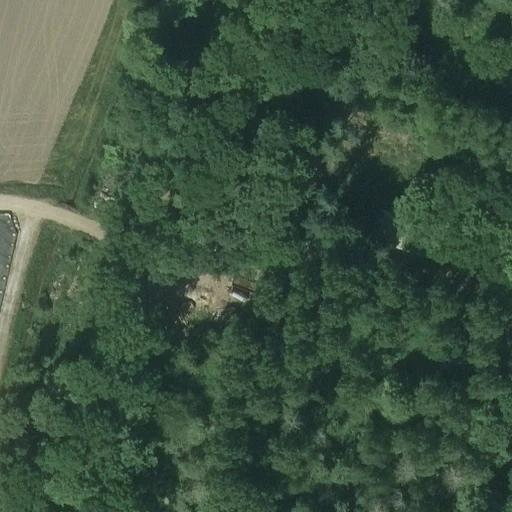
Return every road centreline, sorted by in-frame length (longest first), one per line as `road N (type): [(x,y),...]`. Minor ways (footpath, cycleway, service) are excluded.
road 1 (track): [(144,511),(140,277),(132,250),(144,217),(244,100),(408,0)]
road 2 (track): [(0,205),(76,219),(156,263),(311,255),(381,262),(511,294)]
